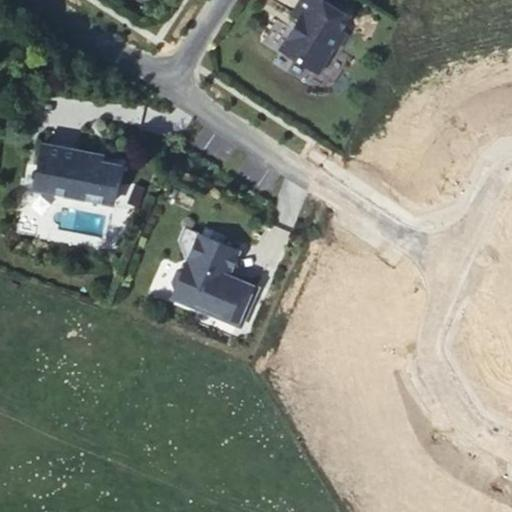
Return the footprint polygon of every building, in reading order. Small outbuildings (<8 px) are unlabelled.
[(296,0),(288,13),(295,17),(291,23),(293,24),(291,28),(287,29),(276,47),(311,69),(324,49),(330,48),(340,32),(333,28),(343,13),(321,0),(296,0)] [(40,144),(32,190),(111,204),(118,163),(99,160),(87,158),(88,152),(40,144)] [(100,155),(88,152),(87,158),(99,160),(100,155)] [(169,294),(165,302),(232,331),(249,291),(225,281),(229,273),(223,270),(230,253),(177,231),(171,244),(181,264),(178,272),(171,274),(166,287),(169,294)] [(253,283),(229,273),(225,281),(249,291),(253,283)]
